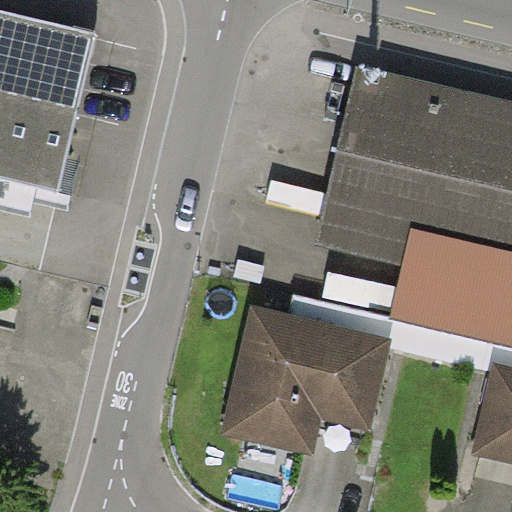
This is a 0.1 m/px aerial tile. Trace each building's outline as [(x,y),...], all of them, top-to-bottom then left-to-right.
[(0,0),(0,177),(72,194),(108,43),(0,17),(0,0)] [(511,106),(371,73),(333,234),(423,256),(408,317),(511,342),(511,106)] [(401,343),(261,309),(233,426),(319,447),(326,416),(380,428),(401,343)] [(0,397),(17,325),(0,320),(0,397)] [(511,372),(501,370),(481,454),(511,461),(511,372)]
